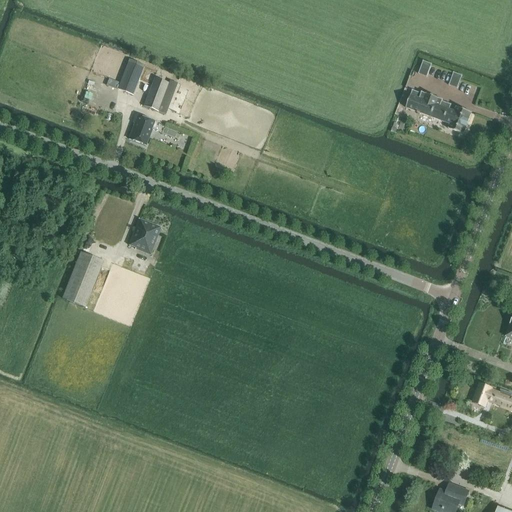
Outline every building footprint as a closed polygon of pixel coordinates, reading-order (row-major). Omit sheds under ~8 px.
[(129,60),(118,90),(133,96),(145,65),(129,60)] [(421,73),(428,76),(433,64),(425,61),(421,73)] [(451,84),(459,87),(463,75),(455,72),(451,84)] [(155,78),(144,106),(144,107),(166,115),(177,87),(170,84),(155,78)] [(421,95),(412,91),(405,108),(450,125),(449,129),(463,134),(471,114),(456,108),(454,113),(448,111),(451,105),(442,102),(442,101),(422,93),(421,95)] [(155,131),(157,125),(158,123),(136,115),(133,123),(135,123),(132,130),(128,140),(146,147),(153,130),(155,131)] [(128,245),(136,248),(135,250),(151,256),(162,228),(139,219),(128,245)] [(63,299),(85,308),(104,262),(81,253),(63,299)] [(126,259),(124,268),(131,269),(134,260),(126,259)] [(500,393),(491,390),(492,388),(480,384),(473,403),(484,408),(487,400),(511,409),(511,410),(511,397),(511,394),(501,390),(500,393)] [(464,507),(469,492),(449,485),(446,493),(440,491),(432,510),(438,511),(456,511),(459,505),(464,507)]
